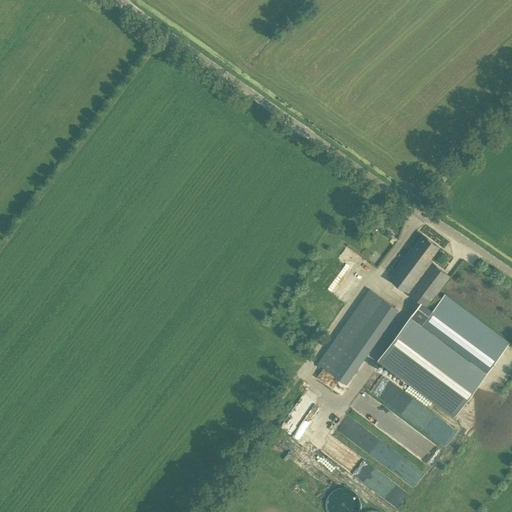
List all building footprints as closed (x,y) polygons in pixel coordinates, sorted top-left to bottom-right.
[(422,302),(379,359),(454,415),(484,375),(468,363),(492,331),(444,295),(441,299),(436,295),(450,277),(429,261),(439,248),(423,235),(412,249),(410,248),(388,277),(422,302)] [(352,382),(398,304),(368,287),(322,365),(352,382)] [(313,406),(302,421),(311,427),(322,412),(313,406)] [(378,420),(374,426),(397,439),(401,434),(413,441),(418,434),(413,431),(414,430),(410,428),(412,424),(388,410),(386,413),(388,415),(383,423),(378,420)] [(363,481),(397,507),(408,492),(374,467),(363,481)]
